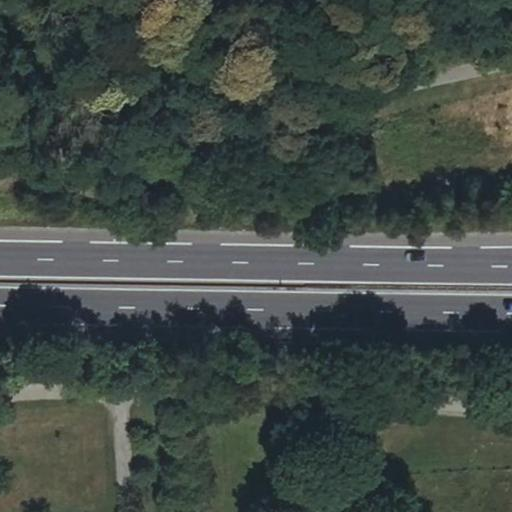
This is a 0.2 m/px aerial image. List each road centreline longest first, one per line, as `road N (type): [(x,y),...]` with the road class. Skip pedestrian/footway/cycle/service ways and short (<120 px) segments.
road 1 (trunk): [(0,308),(511,315)]
road 2 (trunk): [(511,266),(0,259)]
